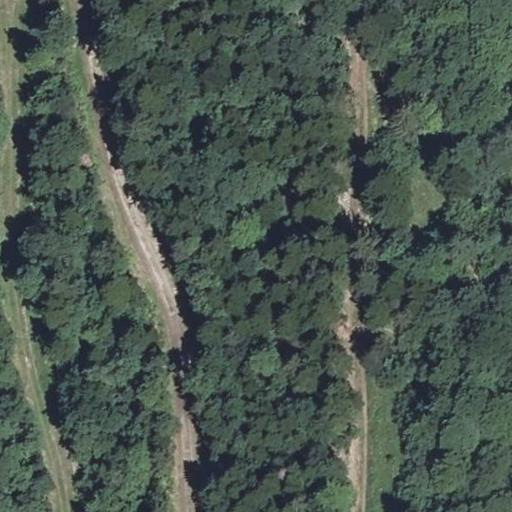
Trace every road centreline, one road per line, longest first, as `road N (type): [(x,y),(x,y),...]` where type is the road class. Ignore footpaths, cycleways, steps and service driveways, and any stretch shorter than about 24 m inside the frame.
road 1 (track): [(193,511),(184,352),(111,153),(77,0)]
road 2 (track): [(17,0),(5,248),(24,359),(72,511)]
